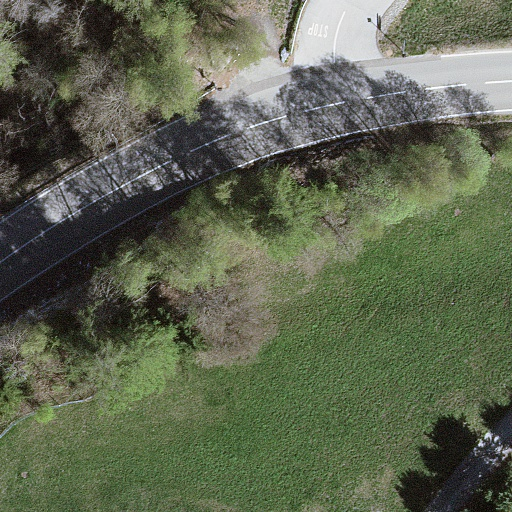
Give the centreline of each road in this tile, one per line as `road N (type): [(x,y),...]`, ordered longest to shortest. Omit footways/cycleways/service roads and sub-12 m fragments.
road 1 (tertiary): [(0,262),(202,145),(340,102)]
road 2 (tertiary): [(340,102),(511,79)]
